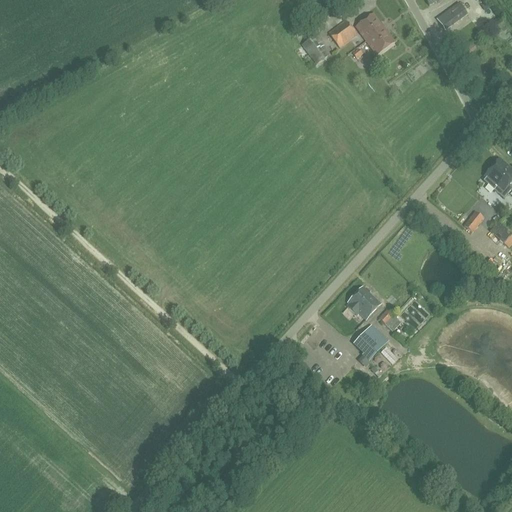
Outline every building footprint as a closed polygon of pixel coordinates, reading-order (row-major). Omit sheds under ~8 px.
[(445,32),(467,15),(459,4),(437,20),(445,32)] [(374,15),(356,28),(367,42),(384,29),(374,15)] [(339,49),(357,36),(346,21),(329,35),(339,49)] [(384,29),(367,42),(377,56),(396,42),(389,33),(388,34),(384,29)] [(316,65),(330,56),(316,36),(303,46),(316,65)] [(357,60),(363,55),(359,50),(352,55),(357,60)] [(397,87),(403,96),(427,78),(420,70),(397,87)] [(483,182),(504,200),(511,190),(511,171),(499,161),(485,177),(487,178),(483,182)] [(484,220),(475,213),(464,227),(473,234),(484,220)] [(480,230),(489,236),(494,228),(486,222),(480,230)] [(488,236),(494,242),(502,235),(506,240),(511,235),(500,223),(488,236)] [(399,295),(410,292),(409,286),(397,289),(399,295)] [(357,317),(359,315),(366,321),(381,305),(363,288),(348,304),(349,305),(347,307),(357,317)] [(426,310),(422,313),(426,318),(435,312),(427,301),(422,305),(426,310)] [(393,333),(401,323),(388,311),(379,320),(393,333)] [(366,377),(375,368),(372,365),(370,362),(389,342),(371,326),(357,341),(368,351),(358,361),(365,368),(362,371),(366,377)]
